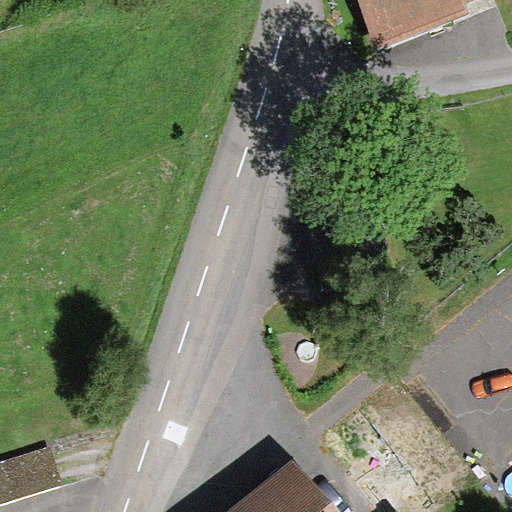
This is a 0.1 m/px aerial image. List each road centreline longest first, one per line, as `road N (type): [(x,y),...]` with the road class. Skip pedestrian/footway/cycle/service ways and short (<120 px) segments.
road 1 (tertiary): [(282,0),(255,112),(120,511)]
road 2 (track): [(511,69),(401,92),(266,74)]
